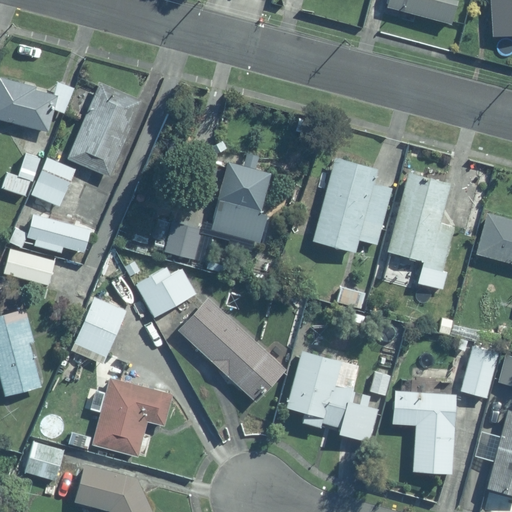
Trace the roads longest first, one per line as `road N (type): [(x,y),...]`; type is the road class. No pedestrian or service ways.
road 1 (residential): [(225,38),(511,115)]
road 2 (residential): [(83,0),(225,38)]
